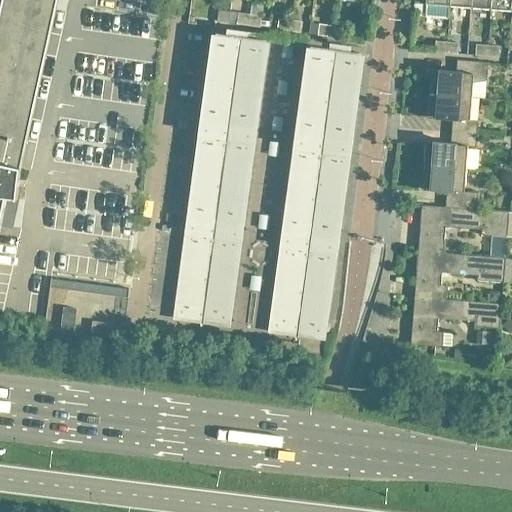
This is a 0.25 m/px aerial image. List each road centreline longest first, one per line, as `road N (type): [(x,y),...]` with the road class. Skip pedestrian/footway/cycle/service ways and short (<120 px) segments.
road 1 (primary): [(511,469),(0,406)]
road 2 (residential): [(137,318),(182,0)]
road 3 (primary): [(0,477),(285,511)]
road 4 (residential): [(360,240),(391,0)]
